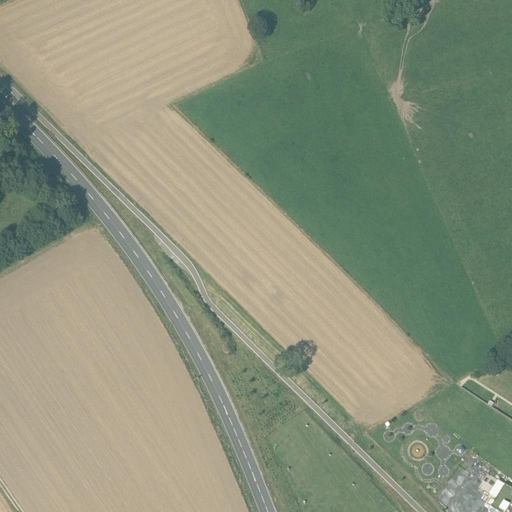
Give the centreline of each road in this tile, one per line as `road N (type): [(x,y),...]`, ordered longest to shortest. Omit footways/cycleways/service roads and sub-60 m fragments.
road 1 (secondary): [(267,511),(169,304),(104,213)]
road 2 (secondary): [(0,103),(104,213)]
road 3 (track): [(0,274),(104,213)]
